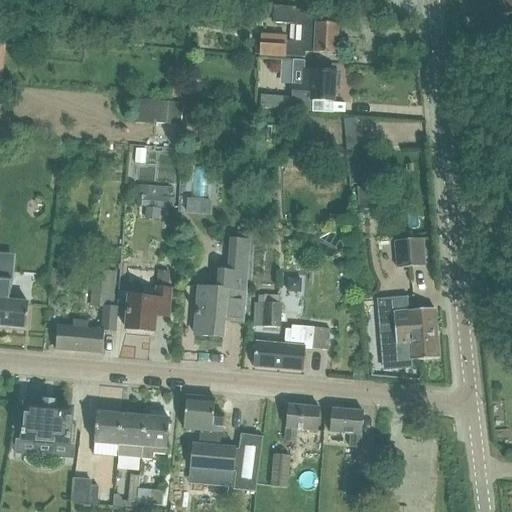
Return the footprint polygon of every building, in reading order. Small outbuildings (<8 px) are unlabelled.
[(511,0),(499,0),(501,16),(511,14),(511,0)] [(161,2),(146,1),(145,20),(159,21),(161,2)] [(317,12),(296,11),(296,9),(274,7),(273,24),(295,25),(295,42),(287,41),(287,37),(261,36),(259,56),(300,59),(301,53),(318,54),(338,55),(339,26),(317,24),(317,12)] [(335,103),(336,88),(338,88),(339,77),(336,77),(336,73),(302,71),(301,83),(291,83),(289,98),(261,96),(260,107),(312,111),(312,101),(335,103)] [(172,87),(171,99),(183,100),(184,88),(172,87)] [(134,124),(180,127),(182,104),(136,100),(134,124)] [(355,141),(345,141),(346,151),(356,151),(355,141)] [(285,142),(283,169),(304,170),(306,143),(285,142)] [(206,194),(204,166),(187,167),(189,196),(206,194)] [(137,196),(136,207),(170,209),(171,188),(139,186),(138,196),(137,196)] [(185,212),(207,211),(207,196),(185,197),(185,212)] [(374,197),(358,198),(359,211),(375,210),(374,197)] [(243,323),(247,274),(250,241),(229,239),(227,272),(217,271),(215,290),(199,288),(195,336),(223,339),(224,321),(243,323)] [(423,241),(395,243),(396,270),(425,268),(423,241)] [(54,271),(52,292),(64,293),(66,273),(54,271)] [(117,309),(115,309),(116,273),(95,271),(92,307),(104,308),(102,331),(87,330),(88,323),(73,322),(73,329),(57,327),(55,351),(102,355),(105,331),(115,332),(117,309)] [(158,271),(157,289),(156,300),(129,298),(126,330),(154,333),(155,317),(168,318),(171,290),(168,289),(169,272),(158,271)] [(12,281),(0,279),(0,328),(26,331),(28,311),(29,302),(10,301),(12,281)] [(255,323),(281,326),(283,305),(278,304),(279,297),(264,295),(263,307),(257,307),(255,323)] [(434,311),(398,314),(394,314),(398,362),(437,359),(434,311)] [(256,343),(254,368),(302,372),(304,349),(328,351),(330,330),(291,327),(291,331),(285,330),(284,346),(256,343)] [(234,474),(234,473),(236,451),(236,449),(220,448),(221,433),(222,433),(224,416),(214,415),(215,400),(186,398),(185,417),(185,418),(184,428),(202,429),(201,442),(194,441),(192,457),(192,458),(191,469),(234,474)] [(318,432),(318,429),(320,409),(288,406),(284,442),(296,443),(297,430),(318,432)] [(32,456),(56,458),(57,446),(68,447),(71,411),(25,407),(22,443),(34,444),(32,456)] [(363,413),(331,410),(329,433),(351,435),(349,448),(360,449),(363,413)] [(118,444),(121,415),(96,413),(94,442),(118,444)] [(141,460),(145,417),(121,415),(118,444),(117,457),(141,460)] [(167,449),(167,440),(169,420),(145,417),(141,460),(153,461),(154,454),(166,456),(167,449)] [(236,451),(234,473),(235,473),(232,491),(255,494),(262,439),(240,436),(238,452),(236,451)] [(275,456),(271,488),(286,489),(289,457),(275,456)] [(348,482),(347,494),(367,496),(369,474),(357,473),(356,483),(348,482)] [(137,503),(138,490),(140,477),(131,476),(128,502),(137,503)] [(73,504),(97,507),(99,487),(91,486),(91,481),(76,479),(73,504)] [(138,490),(137,503),(162,506),(163,492),(138,490)]
